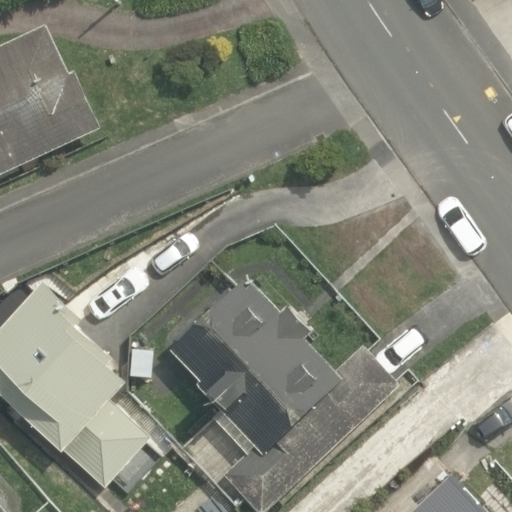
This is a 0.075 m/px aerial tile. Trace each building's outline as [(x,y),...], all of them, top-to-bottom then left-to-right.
[(0,176),(107,127),(77,70),(72,72),(49,23),(0,46),(0,176)] [(238,283),(170,345),(268,453),(230,487),(252,511),(287,511),(417,393),(374,346),(332,385),(238,283)] [(0,329),(0,398),(102,488),(150,434),(114,402),(137,376),(37,288),(0,329)] [(442,511),(414,482),(382,511),(442,511)] [(0,511),(11,511),(0,499),(0,511)]
